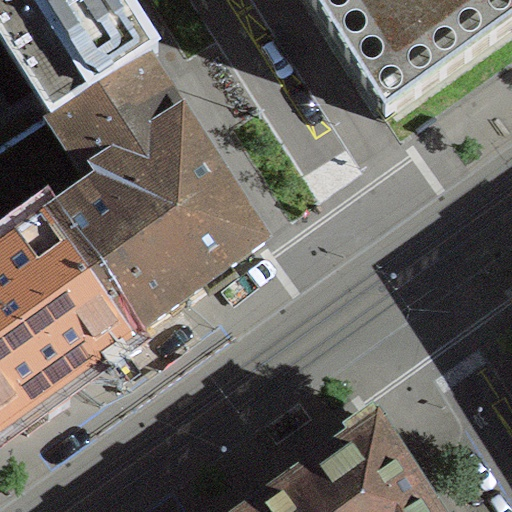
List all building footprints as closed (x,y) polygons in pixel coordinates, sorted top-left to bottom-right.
[(0,0),(0,154),(48,124),(147,60),(157,53),(123,0),(0,0)] [(511,0),(308,0),(385,120),(511,28),(511,0)] [(55,234),(130,339),(264,243),(147,60),(48,124),(69,157),(80,150),(106,192),(109,196),(55,234)] [(0,273),(0,431),(130,339),(55,234),(0,273)] [(438,511),(437,509),(435,510),(372,413),(348,430),(353,438),(293,481),(314,511),(438,511)] [(314,511),(293,481),(248,511),(314,511)]
